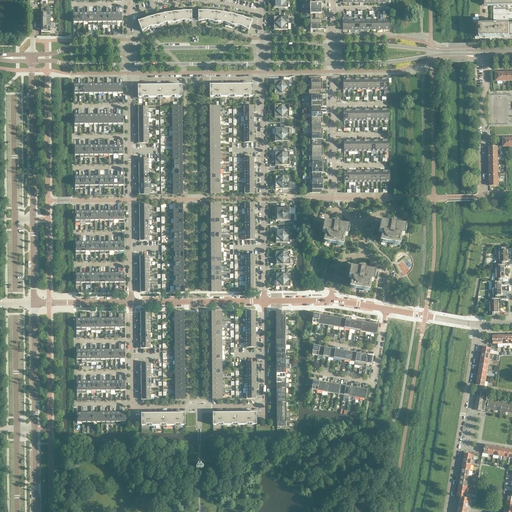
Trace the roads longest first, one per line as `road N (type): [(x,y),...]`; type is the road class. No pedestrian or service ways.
road 1 (unclassified): [(264,301),(262,79)]
road 2 (unclassified): [(35,511),(33,302)]
road 3 (unclassified): [(16,511),(14,315)]
road 4 (unclassified): [(447,511),(477,325)]
road 5 (residential): [(486,52),(480,187),(511,194)]
road 6 (tertiary): [(32,219),(31,60)]
road 7 (tertiary): [(262,47),(128,49)]
road 8 (residential): [(129,15),(195,2),(260,13)]
road 9 (tertiary): [(264,301),(131,302)]
road 10 (tertiary): [(129,66),(262,65)]
road 11 (unclassified): [(262,79),(129,79)]
road 12 (unclassified): [(132,403),(264,406)]
road 13 (unclassified): [(14,218),(13,95)]
